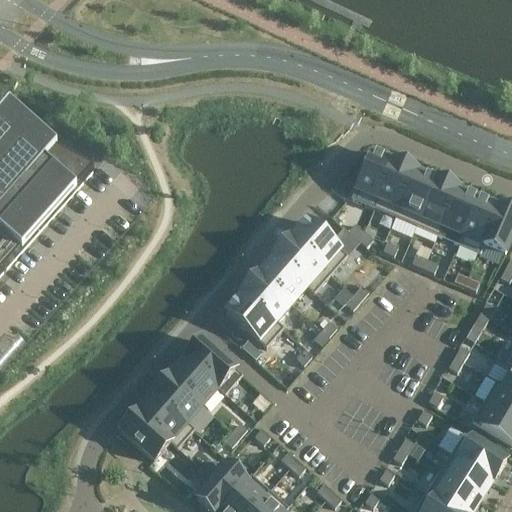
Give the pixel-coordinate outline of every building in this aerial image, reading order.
[(0,279),(33,242),(93,175),(55,155),(57,152),(9,110),(0,119),(0,279)] [(374,213),(394,167),(372,158),(356,194),(377,203),(373,212),(374,213)] [(395,222),(415,176),(394,167),(374,213),(395,222)] [(416,231),(436,185),(415,176),(395,222),(416,231)] [(437,240),(457,194),(436,185),(416,231),(437,240)] [(458,249),(478,203),(457,194),(437,240),(458,249)] [(479,258),(498,212),(478,203),(458,249),(479,258)] [(505,259),(511,241),(511,217),(498,212),(479,258),(480,258),(484,249),(505,259)] [(347,261),(307,225),(290,244),(330,279),(347,261)] [(357,244),(364,237),(355,229),(348,236),(357,244)] [(373,244),(364,237),(357,244),(366,252),(373,244)] [(330,279),(290,244),(274,262),(314,297),(330,279)] [(394,261),(397,252),(387,247),(383,256),(394,261)] [(422,273),(426,264),(415,259),(411,269),(422,273)] [(314,297),(274,262),(258,280),(291,309),(306,292),(314,298),(314,297)] [(433,278),(437,269),(426,264),(422,273),(433,278)] [(509,287),(511,281),(511,275),(505,272),(500,282),(509,287)] [(464,291),(468,282),(457,278),(453,287),(464,291)] [(291,309),(258,280),(242,298),(283,333),(276,326),(291,309)] [(479,287),(468,282),(464,291),(475,296),(479,287)] [(368,297),(361,291),(353,299),(360,306),(368,297)] [(283,333),(242,298),(226,317),(266,352),(283,333)] [(352,315),(360,306),(353,299),(345,309),(352,315)] [(486,308),(480,318),(488,323),(494,313),(486,308)] [(482,333),(488,323),(480,318),(474,328),(482,333)] [(337,333),(329,326),(321,335),(329,342),(337,333)] [(321,351),(329,342),(321,335),(313,344),(321,351)] [(242,380),(202,344),(185,363),(225,399),(242,380)] [(460,352),(454,362),(463,367),(469,357),(460,352)] [(312,361),(304,355),(296,364),(304,371),(312,361)] [(457,377),(463,367),(454,362),(448,372),(457,377)] [(225,399),(185,363),(169,381),(202,411),(217,394),(225,400),(225,399)] [(511,369),(500,388),(496,385),(495,386),(511,395),(511,369)] [(202,411),(169,381),(153,399),(194,435),(194,434),(187,428),(202,411)] [(511,395),(495,386),(484,406),(511,422),(511,395)] [(428,406),(437,411),(443,401),(434,396),(428,406)] [(194,435),(153,399),(137,417),(178,453),(194,435)] [(270,408),(263,401),(255,411),(262,417),(270,408)] [(511,422),(484,406),(472,426),(511,450),(511,422)] [(417,425),(425,430),(432,420),(423,415),(417,425)] [(178,453),(137,417),(120,436),(154,466),(170,448),(177,454),(178,453)] [(247,434),(240,428),(232,437),(239,443),(247,434)] [(442,448),(451,453),(461,436),(451,431),(442,448)] [(261,434),(254,442),(263,450),(270,442),(261,434)] [(231,452),(239,443),(232,437),(224,446),(231,452)] [(506,466),(464,439),(451,459),(493,486),(506,466)] [(405,443),(399,453),(407,458),(414,448),(405,443)] [(401,468),(407,458),(399,453),(393,463),(401,468)] [(287,457),(281,465),(290,473),(296,465),(287,457)] [(493,486),(451,459),(438,478),(481,505),(493,486)] [(216,470),(208,464),(200,473),(208,479),(216,470)] [(305,473),(296,465),(290,473),(299,481),(305,473)] [(205,511),(223,511),(245,487),(226,471),(197,504),(205,511)] [(200,488),(208,479),(200,473),(192,482),(200,488)] [(379,484),(388,489),(394,479),(385,474),(379,484)] [(476,511),(481,505),(438,478),(426,497),(449,511),(476,511)] [(255,511),(269,496),(269,495),(262,502),(245,487),(223,511),(255,511)] [(325,505),(332,497),(323,489),(316,497),(325,505)] [(287,511),(269,496),(255,511),(287,511)] [(334,511),(341,505),(332,497),(325,505),(333,511),(334,511)] [(364,507),(371,511),(373,511),(380,503),(372,497),(364,507)] [(449,511),(426,497),(416,511),(449,511)]
